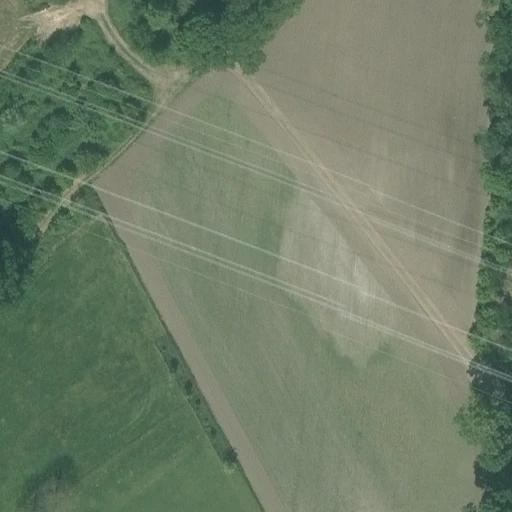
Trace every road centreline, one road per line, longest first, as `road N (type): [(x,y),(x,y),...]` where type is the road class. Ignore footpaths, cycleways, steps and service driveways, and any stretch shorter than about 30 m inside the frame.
road 1 (track): [(115,145),(196,147),(270,133),(335,145),(459,309),(511,396)]
road 2 (track): [(251,0),(115,145)]
road 3 (track): [(115,145),(0,263)]
